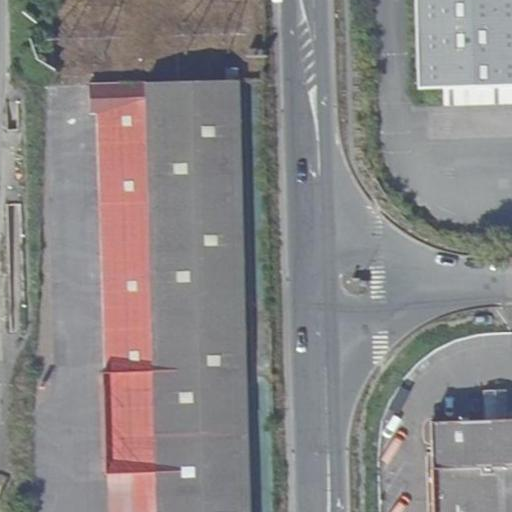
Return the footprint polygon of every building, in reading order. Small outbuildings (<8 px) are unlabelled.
[(511,0),(420,0),(424,90),(451,89),(511,87),(511,0)] [(203,70),(216,69),(215,57),(203,58),(203,70)] [(255,511),(239,68),(216,69),(203,70),(67,75),(68,106),(91,105),(101,365),(143,364),(147,463),(105,464),(106,511),(255,511)] [(511,87),(451,89),(452,109),(511,106),(511,87)] [(101,365),(105,464),(147,463),(143,364),(101,365)] [(511,511),(511,421),(431,424),(433,511),(511,511)]
